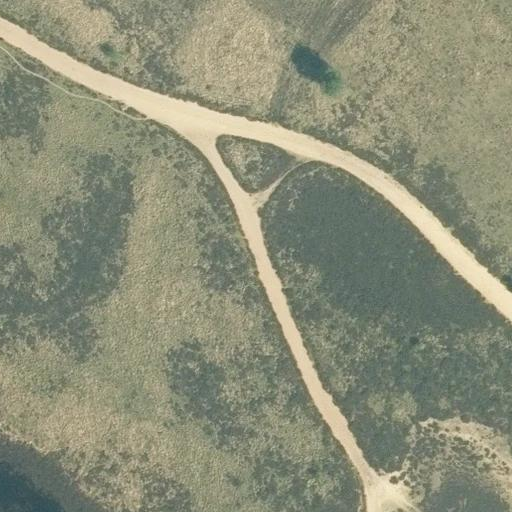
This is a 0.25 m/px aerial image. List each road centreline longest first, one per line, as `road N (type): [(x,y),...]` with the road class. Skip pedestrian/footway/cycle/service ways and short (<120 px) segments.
road 1 (track): [(0,24),(154,105),(327,153),(386,185),(511,303)]
road 2 (track): [(154,105),(224,168),(249,212),(293,349),(372,482),(373,511)]
